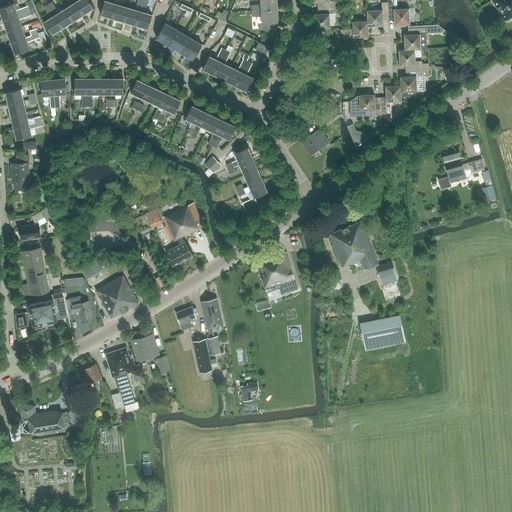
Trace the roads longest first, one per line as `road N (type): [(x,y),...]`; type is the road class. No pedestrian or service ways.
road 1 (tertiary): [(11,380),(150,309),(312,201)]
road 2 (residential): [(256,116),(134,57),(55,57),(0,76)]
road 3 (tertiary): [(312,201),(511,62)]
road 4 (residential): [(11,380),(0,229)]
